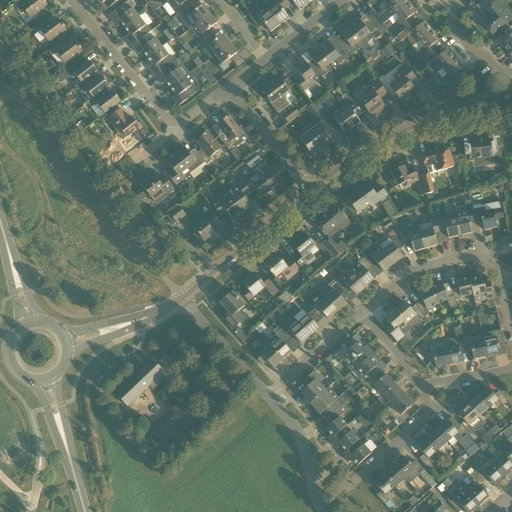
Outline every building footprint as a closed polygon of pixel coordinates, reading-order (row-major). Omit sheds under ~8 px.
[(19,0),(14,4),(22,14),(26,12),(30,18),(47,6),(42,0),(19,0)] [(95,0),(97,2),(98,1),(105,11),(120,0),(119,0),(95,0)] [(119,22),(124,28),(139,17),(132,9),(134,7),(135,5),(131,0),(129,0),(129,1),(109,16),(116,25),(119,22)] [(175,0),(180,6),(177,8),(181,13),(191,6),(187,1),(188,0),(175,0)] [(283,11),(288,7),(282,0),(276,0),(275,1),(273,0),(271,0),(264,6),(268,11),(279,25),(289,18),(283,11)] [(282,0),(288,7),(293,3),(299,11),(308,4),(305,0),(282,0)] [(387,0),(385,2),(390,8),(385,12),(378,18),(383,25),(388,20),(391,18),(409,3),(406,0),(394,0),(393,1),(392,0),(387,0)] [(485,0),(490,6),(482,12),(489,19),(483,25),(492,35),(507,23),(500,16),(504,12),(495,1),(493,0),(485,0)] [(410,17),(416,12),(409,3),(391,18),(388,20),(392,25),(395,23),(402,32),(414,22),(410,17)] [(195,25),(210,14),(203,5),(195,11),(191,6),(181,13),(185,19),(182,21),(189,30),(195,25)] [(257,15),(252,19),(259,29),(264,25),(270,33),(279,25),(268,11),(264,6),(255,12),(257,15)] [(371,11),(366,15),(371,22),(377,29),(383,25),(378,18),(371,10),(371,11)] [(198,37),(202,43),(212,35),(208,30),(217,23),(210,14),(195,25),(202,34),(198,37)] [(139,17),(124,28),(129,35),(126,38),(132,46),(152,31),(148,26),(145,26),(139,17)] [(40,31),(49,43),(66,30),(57,18),(47,26),(43,21),(33,28),(37,34),(40,31)] [(382,35),(377,29),(371,22),(364,27),(358,18),(349,26),(360,41),(365,37),(369,42),(373,38),(375,41),(382,35)] [(414,22),(402,32),(397,36),(401,41),(407,37),(407,38),(408,41),(413,47),(418,42),(419,42),(432,30),(427,25),(426,26),(423,22),(418,27),(414,22)] [(343,37),(346,41),(340,46),(349,57),(359,49),(366,48),(360,41),(349,26),(340,33),(343,37)] [(505,49),(508,53),(511,49),(511,26),(505,32),(509,37),(500,45),(504,49),(505,49)] [(419,51),(426,59),(437,50),(433,45),(438,40),(436,37),(437,36),(432,30),(419,42),(423,47),(419,51)] [(142,52),(147,58),(162,47),(155,38),(156,36),(152,31),(132,46),(139,55),(142,52)] [(206,48),(203,50),(210,59),(215,55),(230,44),(222,35),(216,40),(212,35),(202,43),(206,48)] [(48,51),(61,68),(82,52),(73,40),(63,47),(60,42),(48,51)] [(319,49),(330,64),(335,60),(339,65),(349,57),(340,46),(334,50),(328,42),(319,49)] [(219,67),(223,72),(233,64),(229,59),(237,54),(230,44),(215,55),(222,64),(219,67)] [(381,52),(388,59),(396,52),(389,44),(381,52)] [(163,48),(162,47),(147,58),(152,65),(148,68),(155,76),(165,68),(175,61),(171,56),(168,56),(167,55),(163,48)] [(316,64),(310,69),(315,75),(319,80),(329,72),(325,67),(330,64),(319,49),(309,56),(316,64)] [(437,50),(426,59),(426,60),(428,62),(432,68),(437,64),(442,69),(455,58),(450,52),(449,53),(446,50),(441,54),(437,50)] [(456,72),(461,68),(459,65),(460,64),(455,58),(442,69),(446,75),(442,79),(450,88),(461,78),(456,72)] [(424,61),(418,66),(422,70),(426,68),(426,67),(426,64),(428,62),(426,60),(424,61)] [(86,64),(83,66),(79,61),(64,73),(68,78),(76,88),(89,78),(91,76),(97,72),(97,71),(90,61),(86,64)] [(165,82),(170,88),(189,74),(181,63),(179,65),(175,61),(155,76),(162,85),(165,82)] [(296,81),(303,92),(307,89),(314,84),(310,79),(315,75),(310,69),(305,62),(300,65),(299,64),(294,67),(301,77),(296,81)] [(397,81),(390,86),(403,103),(409,98),(411,101),(418,95),(411,87),(417,82),(404,65),(398,71),(399,73),(394,77),(397,81)] [(197,68),(189,74),(170,88),(175,95),(171,98),(173,99),(178,106),(197,92),(198,90),(194,85),(199,81),(196,78),(202,74),(197,68)] [(204,77),(211,85),(216,81),(210,72),(204,77)] [(89,78),(76,88),(87,102),(92,98),(93,99),(100,93),(109,87),(101,77),(93,83),(89,78)] [(207,80),(202,85),(206,90),(211,86),(211,85),(207,80)] [(288,90),(285,86),(282,82),(280,80),(278,82),(277,81),(272,84),(273,86),(264,93),(267,97),(269,100),(268,101),(270,104),(272,103),(279,113),(278,114),(281,118),(283,117),(292,110),(285,102),(288,100),(293,96),(288,90)] [(368,97),(361,102),(372,117),(374,115),(375,117),(380,112),(379,111),(384,108),(377,98),(385,92),(377,82),(364,92),(368,97)] [(433,83),(428,88),(432,93),(437,88),(433,83)] [(343,88),(338,92),(342,97),(347,94),(343,88)] [(307,89),(303,92),(309,99),(312,97),(307,89)] [(55,102),(60,99),(61,98),(56,92),(50,96),(54,103),(55,102)] [(92,98),(87,102),(99,118),(120,102),(113,92),(104,98),(100,93),(93,99),(92,98)] [(354,103),(347,94),(342,97),(341,98),(345,102),(341,105),(343,107),(338,111),(336,111),(335,112),(334,113),(333,115),(333,116),(333,117),(334,119),(335,120),(345,134),(360,122),(357,118),(362,114),(354,103)] [(61,101),(56,104),(60,110),(66,106),(62,100),(61,101)] [(318,123),(324,118),(313,104),(307,109),(318,123)] [(120,109),(107,119),(123,140),(140,127),(132,117),(129,120),(120,109)] [(283,117),(284,118),(287,122),(298,114),(294,109),(292,110),(283,117)] [(218,126),(225,135),(220,139),(229,150),(234,147),(237,147),(245,141),(245,138),(242,134),(245,131),(241,126),(238,128),(229,116),(218,126)] [(333,141),(320,125),(301,140),(311,154),(324,145),(325,147),(333,141)] [(199,155),(205,163),(206,165),(211,161),(209,158),(220,149),(208,133),(196,142),(203,151),(199,155)] [(500,147),(493,148),(492,140),(478,142),(478,139),(467,140),(469,160),(473,159),(485,158),(486,166),(502,165),(500,147)] [(205,163),(199,155),(196,152),(191,157),(184,148),(175,155),(187,170),(190,174),(199,167),(205,163)] [(437,172),(454,167),(449,151),(440,153),(439,148),(439,149),(421,154),(425,167),(426,166),(429,174),(437,172)] [(236,149),(232,151),(237,161),(241,159),(236,149)] [(250,180),(254,185),(262,195),(264,194),(265,195),(270,191),(269,190),(279,183),(273,175),(274,175),(272,171),(271,172),(264,163),(265,162),(261,157),(259,159),(255,154),(245,162),(252,172),(253,171),(257,175),(250,180)] [(187,170),(175,155),(167,162),(169,165),(170,167),(173,170),(167,174),(176,186),(180,191),(187,187),(184,183),(192,177),(190,174),(187,170)] [(108,161),(100,167),(105,173),(113,167),(108,161)] [(411,184),(419,181),(412,166),(405,169),(404,167),(402,162),(392,167),(394,172),(391,173),(393,179),(390,180),(393,189),(404,184),(403,182),(409,180),(411,184)] [(500,173),(501,182),(508,181),(508,172),(500,173)] [(140,184),(145,190),(137,197),(140,202),(149,195),(155,204),(165,196),(164,195),(173,188),(164,176),(158,181),(152,173),(147,177),(149,178),(140,184)] [(421,176),(423,183),(424,186),(426,195),(428,194),(432,193),(433,193),(431,184),(430,179),(429,174),(421,176)] [(231,198),(242,213),(251,206),(245,198),(251,194),(242,182),(232,190),(236,194),(231,198)] [(347,199),(358,213),(369,205),(371,207),(387,196),(379,185),(372,190),(366,182),(358,188),(360,190),(347,199)] [(495,188),(501,193),(504,190),(503,184),(497,186),(495,188)] [(201,189),(205,195),(211,191),(207,185),(201,189)] [(242,213),(231,198),(226,202),(222,198),(212,205),(221,216),(227,212),(232,220),(242,213)] [(456,219),(460,236),(472,233),(470,224),(476,223),(473,210),(471,200),(466,202),(465,205),(467,212),(455,214),(456,219)] [(186,216),(179,206),(166,216),(173,225),(176,222),(177,223),(186,216)] [(314,224),(325,237),(340,224),(343,229),(349,224),(335,207),(314,224)] [(473,210),(476,223),(482,222),(484,231),(497,228),(495,220),(503,218),(501,209),(485,213),(484,208),(473,210)] [(193,228),(197,232),(193,235),(201,244),(212,235),(214,237),(216,235),(213,231),(221,224),(213,213),(193,228)] [(448,239),(460,236),(456,219),(450,220),(445,213),(436,215),(438,221),(441,233),(446,232),(448,239)] [(389,221),(383,225),(386,230),(392,225),(389,221)] [(430,222),(419,226),(426,249),(437,245),(434,235),(441,233),(438,221),(430,222)] [(419,226),(419,225),(418,225),(407,228),(408,232),(398,235),(404,246),(411,244),(413,252),(426,249),(419,226)] [(308,251),(314,246),(303,233),(291,244),(298,253),(292,258),(302,270),(315,259),(308,251)] [(395,237),(390,241),(392,244),(383,251),(393,265),(403,258),(398,251),(404,246),(398,235),(397,235),(395,237)] [(336,246),(330,238),(329,238),(327,239),(325,241),(321,244),(334,259),(338,256),(349,247),(343,240),(336,246)] [(379,246),(369,253),(364,258),(372,268),(377,264),(383,272),(393,265),(383,251),(379,246)] [(287,280),(299,270),(290,260),(284,265),(276,256),(265,265),(276,278),(281,273),(287,280)] [(340,260),(338,257),(324,270),(327,273),(341,260),(340,260)] [(364,258),(358,263),(349,270),(353,275),(364,288),(374,280),(367,272),(372,268),(364,258)] [(243,284),(246,288),(241,293),(245,297),(245,298),(248,302),(253,297),(260,292),(264,296),(269,291),(273,296),(279,291),(269,280),(263,285),(254,274),(243,284)] [(340,278),(335,282),(344,292),(349,289),(355,296),(364,288),(353,275),(349,278),(345,274),(340,278)] [(489,278),(483,279),(483,278),(470,281),(473,294),(475,303),(493,299),(491,286),(489,278)] [(473,294),(470,281),(470,279),(457,282),(458,287),(451,288),(455,301),(462,300),(461,297),(473,294)] [(320,292),(326,299),(337,312),(346,304),(340,296),(344,292),(335,282),(331,286),(329,284),(320,292)] [(455,301),(451,288),(449,283),(442,285),(431,290),(437,304),(446,300),(450,307),(453,308),(457,307),(455,301)] [(294,295),(289,289),(283,294),(288,300),(288,301),(294,295)] [(416,305),(425,317),(428,314),(426,309),(437,304),(431,290),(419,295),(422,300),(416,305)] [(232,330),(245,320),(238,311),(244,306),(243,306),(237,297),(232,293),(220,303),(228,313),(222,318),(232,330)] [(282,303),(283,305),(288,301),(288,300),(283,294),(277,300),(281,304),(282,303)] [(321,313),(330,322),(334,319),(332,317),(337,312),(326,299),(320,303),(317,299),(308,306),(317,317),(321,313)] [(425,317),(416,305),(410,310),(404,302),(394,310),(410,328),(419,320),(420,321),(425,317)] [(317,330),(319,328),(312,321),(317,317),(308,306),(305,303),(300,307),(303,311),(294,319),(298,323),(310,336),(317,330)] [(385,319),(386,319),(392,326),(387,330),(397,342),(411,329),(410,328),(394,310),(385,319)] [(281,331),(289,341),(294,337),(300,344),(310,336),(298,323),(294,319),(293,317),(284,325),(285,327),(281,331)] [(238,328),(233,333),(241,341),(246,337),(238,328)] [(271,347),(282,360),(291,352),(285,345),(289,341),(281,331),(267,343),(271,347)] [(501,331),(495,332),(496,338),(483,341),(486,357),(499,354),(497,344),(503,343),(501,331)] [(347,359),(352,364),(347,368),(351,373),(356,368),(356,369),(361,365),(373,353),(367,346),(363,349),(357,343),(361,339),(356,334),(336,352),(344,362),(347,359)] [(486,357),(483,341),(470,344),(469,338),(463,339),(465,351),(471,350),(473,360),(486,357)] [(462,362),(459,352),(465,351),(463,339),(455,341),(452,339),(443,341),(443,342),(448,365),(462,362)] [(431,345),(432,352),(426,354),(429,366),(435,364),(435,368),(448,365),(443,342),(431,345)] [(419,346),(414,350),(418,355),(423,351),(419,346)] [(282,360),(271,347),(262,355),(258,351),(253,355),(262,365),(266,361),(273,368),(282,360)] [(364,386),(365,385),(374,377),(370,372),(377,365),(372,360),(376,356),(373,353),(361,365),(356,369),(361,374),(357,378),(364,386)] [(115,395),(127,407),(163,371),(152,360),(115,395)] [(301,393),(310,404),(325,391),(318,383),(322,379),(315,371),(303,381),(308,387),(301,393)] [(377,381),(374,377),(365,385),(370,390),(374,385),(382,395),(394,384),(385,374),(377,381)] [(403,395),(394,384),(382,395),(383,396),(391,405),(403,395)] [(325,391),(310,404),(320,415),(327,409),(332,414),(336,411),(344,404),(355,394),(349,388),(338,398),(329,387),(325,391)] [(498,400),(502,405),(507,400),(499,391),(494,395),(488,388),(478,397),(488,409),(498,400)] [(358,395),(353,398),(356,404),(361,401),(358,395)] [(400,424),(409,416),(405,412),(412,405),(403,395),(391,405),(400,416),(396,420),(393,422),(397,427),(400,424)] [(478,397),(468,405),(478,417),(488,409),(478,397)] [(326,420),(330,425),(325,429),(331,435),(327,438),(329,441),(347,426),(339,417),(348,409),(344,404),(336,411),(332,414),(326,420)] [(478,417),(468,405),(457,414),(464,422),(459,426),(467,435),(468,435),(472,431),(468,426),(478,417)] [(371,423),(378,417),(375,413),(372,415),(367,409),(363,413),(371,423)] [(174,410),(151,432),(164,446),(187,424),(174,410)] [(367,419),(363,414),(357,419),(361,424),(367,419)] [(455,430),(448,421),(447,421),(437,430),(448,442),(453,437),(458,442),(466,451),(474,444),(467,436),(467,435),(459,426),(455,430)] [(345,452),(352,446),(359,440),(347,426),(329,441),(336,449),(340,446),(345,452)] [(500,430),(496,426),(490,431),(494,436),(500,430)] [(503,433),(508,439),(511,436),(511,435),(511,431),(509,428),(503,433)] [(437,430),(427,438),(438,450),(448,442),(437,430)] [(486,435),(490,440),(494,436),(490,431),(486,435)] [(503,454),(511,465),(511,435),(511,436),(508,439),(507,440),(498,449),(503,454)] [(424,455),(419,459),(427,468),(430,465),(432,463),(428,459),(438,450),(427,438),(417,447),(424,455)] [(480,449),(484,453),(490,448),(486,443),(480,449)] [(356,451),(352,446),(345,452),(342,455),(348,463),(352,459),(357,466),(371,454),(363,445),(356,451)] [(511,465),(503,454),(493,463),(504,476),(511,469),(511,465)] [(455,462),(459,466),(465,461),(461,457),(455,462)] [(424,470),(416,461),(411,465),(404,458),(394,466),(405,478),(415,470),(419,474),(424,470)] [(490,460),(480,468),(479,468),(470,476),(474,480),(478,485),(487,477),(494,485),(504,476),(493,463),(490,460)] [(384,475),(395,487),(405,478),(394,466),(384,475)] [(384,505),(389,501),(385,496),(395,487),(384,475),(374,484),(381,492),(376,496),(384,505)] [(448,479),(442,484),(446,489),(452,484),(448,479)] [(488,497),(478,485),(474,480),(464,489),(478,506),(488,497)] [(441,484),(437,488),(441,492),(445,488),(441,484)] [(464,489),(449,502),(457,511),(462,507),(465,511),(471,511),(478,506),(464,489)] [(408,502),(412,506),(417,501),(414,497),(408,502)] [(389,501),(384,505),(389,510),(393,505),(389,501)]
